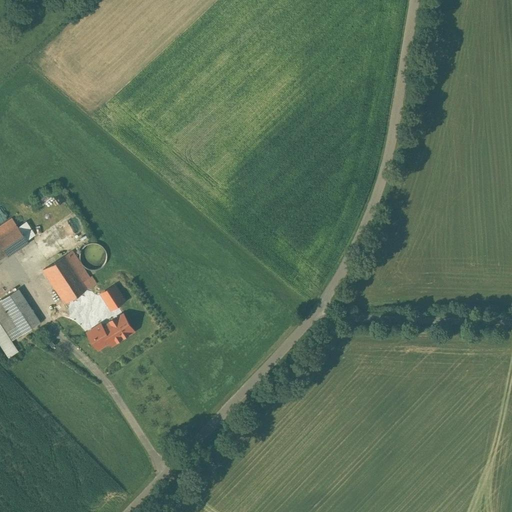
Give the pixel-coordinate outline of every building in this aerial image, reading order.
[(28,243),(13,219),(0,227),(0,242),(8,255),(28,243)] [(51,230),(59,246),(77,236),(69,221),(51,230)] [(68,249),(37,271),(58,302),(89,281),(68,249)] [(114,304),(124,298),(115,284),(106,290),(114,304)] [(34,322),(12,287),(0,294),(0,339),(1,342),(34,322)] [(102,311),(92,296),(73,308),(82,324),(102,311)] [(123,313),(102,327),(111,341),(113,344),(135,330),(123,313)] [(98,349),(111,341),(102,327),(100,324),(87,332),(98,349)]
